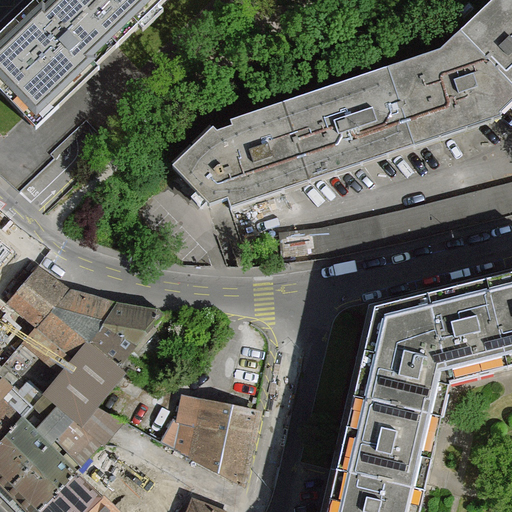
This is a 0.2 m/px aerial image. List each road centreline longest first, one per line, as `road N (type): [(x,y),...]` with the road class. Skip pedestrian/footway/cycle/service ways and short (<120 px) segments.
road 1 (residential): [(0,212),(80,273),(136,292),(291,298)]
road 2 (residential): [(282,511),(319,332),(317,294)]
road 3 (residential): [(291,298),(294,331),(253,511)]
road 4 (residential): [(317,294),(511,246)]
